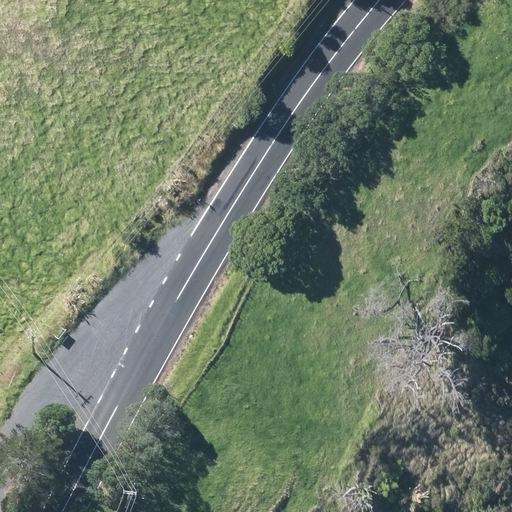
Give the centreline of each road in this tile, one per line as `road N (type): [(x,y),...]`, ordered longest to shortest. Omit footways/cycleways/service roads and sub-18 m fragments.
road 1 (tertiary): [(379,0),(265,152),(150,342)]
road 2 (unclassified): [(150,342),(100,314),(0,477)]
road 3 (tertiary): [(150,342),(57,511)]
